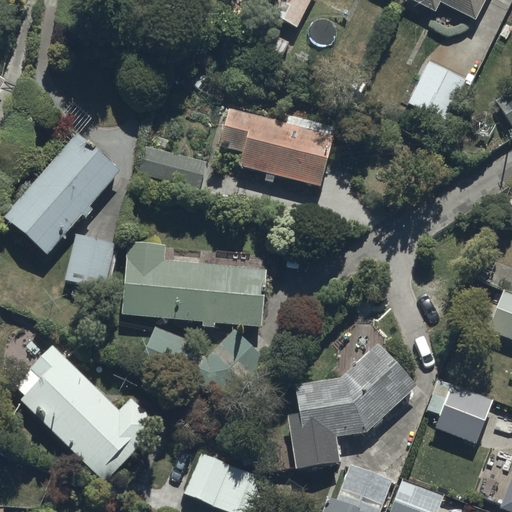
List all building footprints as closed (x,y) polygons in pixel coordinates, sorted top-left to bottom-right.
[(311,0),(274,0),(268,14),(299,29),(311,0)] [(412,0),(436,12),(440,3),(477,22),(487,0),(412,0)] [(385,39),(400,46),(416,14),(400,7),(385,39)] [(468,80),(428,62),(408,105),(448,123),(468,80)] [(511,91),(498,100),(511,125),(511,91)] [(335,135),(229,109),(219,149),(246,155),(243,168),(322,188),(335,135)] [(122,170),(77,131),(3,217),(48,256),(83,215),(86,218),(93,210),(89,207),(122,170)] [(206,162),(144,146),(137,175),(199,190),(206,162)] [(114,242),(75,234),(65,283),(104,291),(114,242)] [(167,245),(128,242),(122,315),(203,321),(202,327),(215,328),(215,323),(262,326),(266,269),(258,268),(259,257),(203,252),(202,263),(165,260),(167,245)] [(511,294),(503,291),(488,331),(511,340),(511,294)] [(156,327),(142,361),(236,402),(271,366),(235,330),(206,357),(187,349),(190,342),(156,327)] [(420,386),(378,342),(339,378),(320,381),(319,375),(305,376),(305,382),(285,384),(295,469),(340,464),(337,438),(369,434),(420,386)] [(121,410),(54,347),(15,387),(24,395),(19,400),(107,485),(162,427),(132,398),(121,410)] [(495,399),(438,379),(426,411),(440,416),(435,430),(478,446),(495,399)] [(511,426),(511,417),(500,412),(481,457),(496,463),(511,426)] [(201,453),(184,495),(226,511),(263,511),(276,483),(201,453)] [(380,511),(393,481),(351,465),(338,501),(330,498),(324,511),(380,511)] [(511,511),(511,475),(499,508),(509,511),(511,511)] [(438,511),(444,496),(402,480),(389,511),(438,511)]
